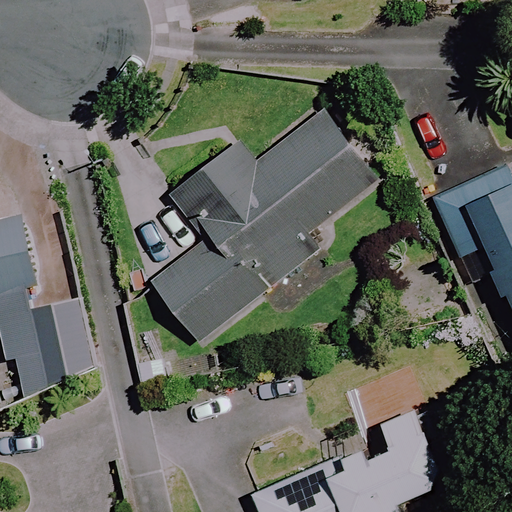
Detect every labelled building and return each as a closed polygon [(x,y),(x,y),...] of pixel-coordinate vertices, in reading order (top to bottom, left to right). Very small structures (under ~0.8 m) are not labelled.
[(381,186),(331,116),(258,169),(244,151),(180,198),(214,244),(161,283),(205,344),(325,256),(311,237),(381,186)] [(511,165),(437,203),(477,281),(497,271),(511,300),(511,165)] [(32,288),(43,286),(27,215),(0,221),(0,313),(12,361),(20,359),(28,391),(99,374),(80,299),(38,309),(32,288)] [(437,264),(416,226),(373,250),(395,288),(437,264)] [(395,446),(373,455),(369,445),(255,493),(259,503),(263,511),(403,511),(401,506),(453,484),(423,411),(387,426),(395,446)]
